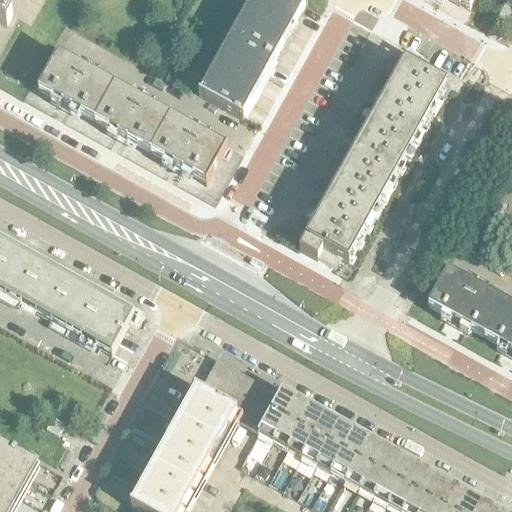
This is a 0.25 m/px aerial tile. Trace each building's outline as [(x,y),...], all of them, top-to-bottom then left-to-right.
[(0,0),(0,25),(6,28),(13,17),(0,9),(0,0)] [(243,122),(266,80),(307,6),(295,0),(252,0),(198,97),(243,122)] [(475,0),(432,0),(441,5),(444,0),(447,0),(469,12),(475,0)] [(37,94),(61,107),(94,125),(115,87),(59,56),(37,94)] [(447,89),(404,65),(306,242),(305,242),(299,253),(317,263),(318,261),(335,271),(341,261),(349,266),(447,89)] [(94,125),(150,157),(171,118),(115,87),(94,125)] [(227,150),(171,118),(150,157),(206,188),(227,150)] [(0,292),(113,356),(135,317),(0,242),(0,292)] [(483,342),(504,304),(448,273),(427,311),(483,342)] [(511,307),(504,304),(483,342),(511,357),(511,307)] [(196,393),(195,393),(243,420),(239,426),(259,437),(258,438),(259,438),(283,395),(282,395),(280,398),(217,363),(199,395),(196,393)] [(131,510),(134,511),(183,511),(232,425),(238,428),(239,426),(243,420),(195,393),(131,510)] [(259,438),(274,446),(298,403),(283,395),(259,438)] [(274,446),(288,454),(312,411),(298,403),(274,446)] [(288,454),(302,462),(326,419),(312,411),(288,454)] [(302,462),(317,470),(341,427),(326,419),(302,462)] [(58,439),(65,427),(52,420),(46,433),(58,439)] [(317,470),(331,478),(355,435),(341,427),(317,470)] [(369,443),(355,435),(331,478),(345,486),(369,443)] [(345,486),(360,494),(384,451),(369,443),(345,486)] [(0,511),(10,511),(35,468),(0,448),(0,511)] [(360,494),(375,503),(399,459),(384,451),(360,494)] [(375,503),(388,510),(412,467),(399,459),(375,503)] [(388,510),(391,511),(405,511),(427,475),(412,467),(388,510)] [(424,511),(441,483),(427,475),(405,511),(424,511)] [(424,511),(443,511),(455,491),(441,483),(424,511)] [(443,511),(461,511),(469,498),(455,491),(443,511)] [(461,511),(480,511),(484,507),(469,498),(461,511)]
